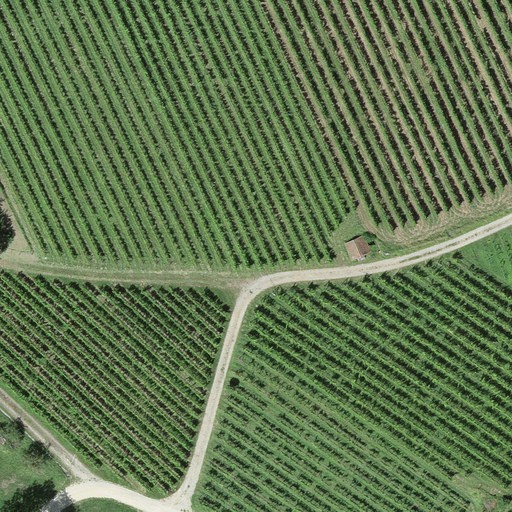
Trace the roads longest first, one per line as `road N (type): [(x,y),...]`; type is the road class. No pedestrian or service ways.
road 1 (track): [(174,511),(254,286),(386,266),(511,216)]
road 2 (track): [(254,286),(0,261)]
road 3 (track): [(45,511),(88,487),(165,511)]
road 4 (track): [(0,403),(88,487)]
